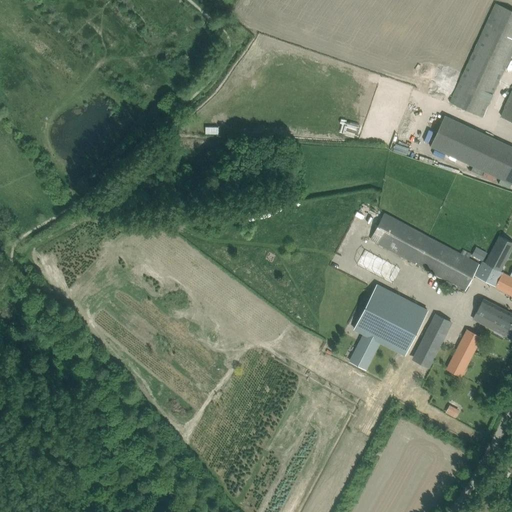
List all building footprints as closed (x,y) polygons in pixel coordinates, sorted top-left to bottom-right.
[(451,102),(482,116),(511,52),(511,10),(496,4),(451,102)] [(511,92),(501,116),(511,120),(511,92)] [(432,146),(511,183),(511,147),(445,116),(432,146)] [(385,213),(371,239),(447,279),(453,283),(466,290),(480,264),(469,258),(461,254),(385,213)] [(511,242),(499,235),(485,262),(501,271),(511,250),(511,242)] [(476,248),(472,254),(481,259),(482,259),(486,251),(479,247),(478,250),(476,248)] [(392,284),(401,267),(365,248),(356,264),(392,284)] [(463,249),(461,254),(469,258),(471,254),(463,249)] [(482,261),(474,275),(495,286),(503,273),(503,272),(501,271),(485,262),(483,261),(482,261)] [(495,286),(511,294),(511,277),(503,273),(495,286)] [(352,357),(350,362),(365,369),(367,365),(380,340),(405,353),(428,309),(378,283),(355,328),(365,333),(352,357)] [(474,319),(488,326),(496,330),(499,324),(511,330),(511,312),(485,298),(474,319)] [(417,354),(414,358),(429,366),(431,361),(451,322),(436,315),(417,354)] [(448,368),(461,375),(480,336),(467,330),(448,368)] [(449,407),(446,412),(455,417),(458,412),(449,407)]
